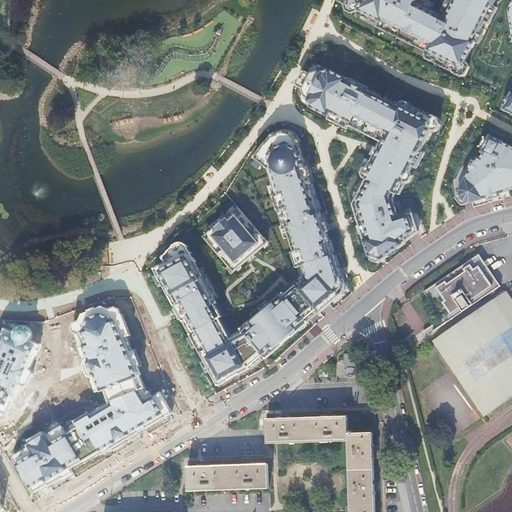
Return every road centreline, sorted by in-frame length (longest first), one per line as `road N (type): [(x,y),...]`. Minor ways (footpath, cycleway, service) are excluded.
road 1 (tertiary): [(74,500),(288,377),(359,312)]
road 2 (residential): [(359,312),(379,336),(417,511)]
road 3 (tertiary): [(359,312),(451,242),(511,215)]
